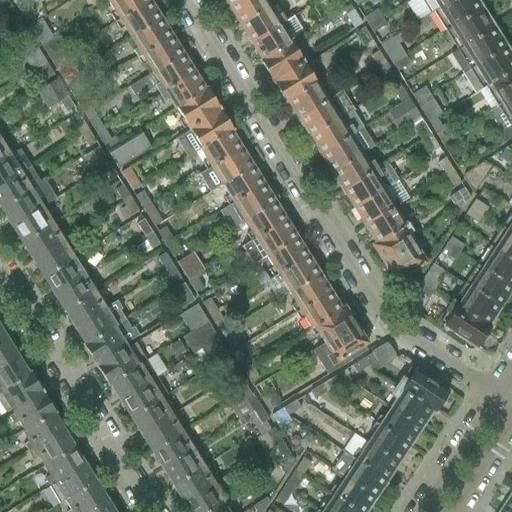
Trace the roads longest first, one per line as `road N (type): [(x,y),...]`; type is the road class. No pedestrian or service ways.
road 1 (residential): [(495,395),(383,321),(184,0)]
road 2 (residential): [(0,267),(151,511)]
road 3 (tertiary): [(495,395),(420,511)]
